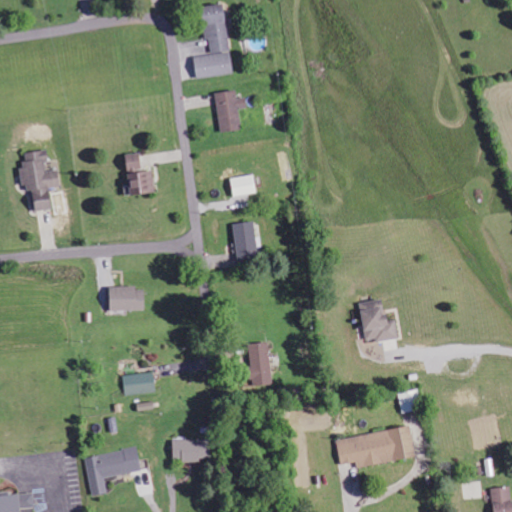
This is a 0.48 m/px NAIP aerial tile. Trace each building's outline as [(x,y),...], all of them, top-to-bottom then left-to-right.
[(199,77),(236,73),(228,3),(204,5),(208,40),(212,39),(214,54),(197,56),(199,77)] [(244,130),(242,108),(250,107),(249,96),(240,97),(239,90),(218,92),(222,132),(244,130)] [(55,208),(52,187),(63,186),(61,169),(50,170),(48,149),(25,152),(27,167),(23,167),(26,190),(35,189),(38,210),(55,208)] [(143,152),(128,153),(129,170),(144,169),(143,152)] [(133,195),(158,192),(155,170),(130,172),(133,195)] [(234,177),(236,195),(259,193),(257,174),(234,177)] [(237,222),(239,261),(259,259),(257,221),(237,222)] [(113,310),(147,310),(147,286),(113,287),(113,310)] [(401,337),(399,319),(389,321),(387,299),(363,302),(368,342),(401,337)] [(275,384),(271,342),(251,344),(256,386),(275,384)] [(158,393),(157,372),(126,374),(127,394),(158,393)] [(401,392),(404,412),(424,409),(422,389),(401,392)] [(419,456),(414,426),(339,439),(343,464),(358,461),(359,467),(419,456)] [(214,460),(213,438),(176,439),(176,461),(214,460)] [(87,457),(94,496),(110,493),(107,477),(144,471),(140,447),(87,457)] [(496,511),(511,511),(511,486),(494,488),(496,511)] [(26,511),(26,507),(37,507),(36,492),(0,493),(0,511),(26,511)]
